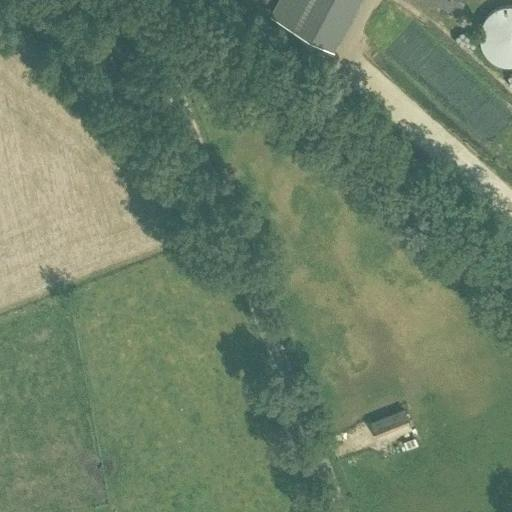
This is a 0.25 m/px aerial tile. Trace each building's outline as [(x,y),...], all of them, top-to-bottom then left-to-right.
[(419,0),(460,14),(464,0),(419,0)] [(507,66),(511,65),(511,5),(510,6),(505,6),(502,7),(500,8),(497,9),(495,10),(493,11),(491,13),(489,15),(487,17),(485,19),(484,21),(483,23),(482,26),(481,28),(480,31),(480,33),(480,36),(480,38),(480,41),(481,44),(482,46),(483,48),(484,51),(485,53),(487,55),(489,57),(491,59),(493,60),(495,62),(497,63),(500,64),(502,65),(505,65),(507,66)] [(511,114),(506,108),(483,132),(511,159),(511,114)] [(380,441),(411,428),(404,410),(372,422),(380,441)] [(403,440),(406,448),(417,444),(414,436),(403,440)]
